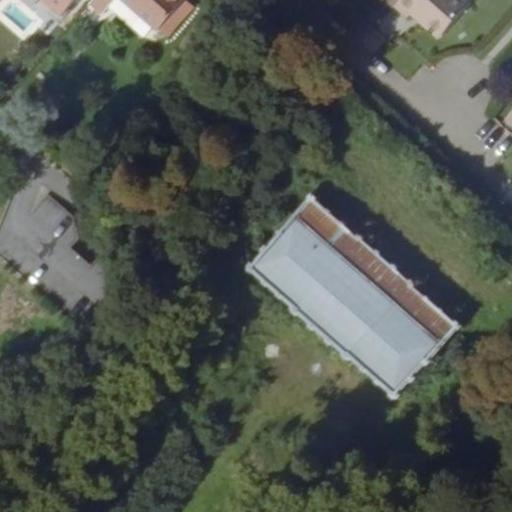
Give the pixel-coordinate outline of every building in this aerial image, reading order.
[(63,0),(40,0),(53,12),(63,0)] [(85,0),(95,9),(103,0),(122,0),(151,25),(174,0),(85,0)] [(185,0),(174,0),(151,25),(160,34),(189,3),(185,0)] [(458,0),(387,0),(399,10),(402,6),(405,2),(422,17),(426,21),(434,27),(458,0)] [(405,2),(402,6),(419,21),(422,17),(405,2)] [(430,31),(434,27),(426,21),(423,25),(430,31)] [(249,276),(252,272),(293,308),(290,312),(345,358),(348,355),(385,386),(382,389),(395,400),(401,393),(398,391),(450,330),(454,333),(462,324),(453,317),(450,320),(408,285),(412,280),(359,234),(356,237),(315,203),(318,199),(310,192),(304,199),(308,202),(254,265),(249,261),(241,270),(249,276)]
